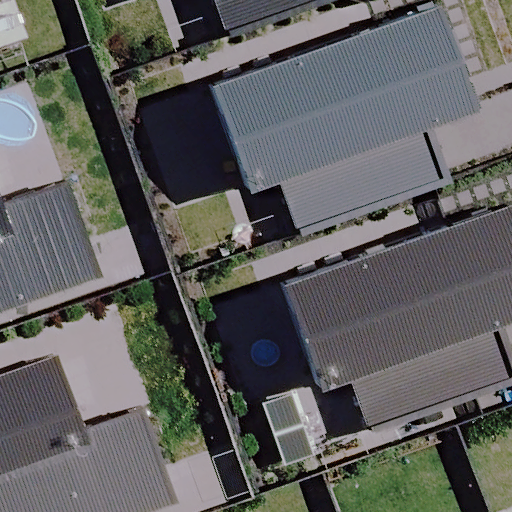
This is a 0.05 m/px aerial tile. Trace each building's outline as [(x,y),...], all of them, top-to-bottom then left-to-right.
[(206,0),(217,30),(303,0),(206,0)] [(409,8),(195,83),(232,188),(268,175),(287,228),(429,178),(410,125),(446,112),(409,8)] [(0,305),(87,275),(54,183),(0,201),(0,305)] [(511,284),(484,204),(262,282),(298,384),(340,369),(362,429),(504,379),(483,319),(511,309),(511,284)] [(35,362),(0,374),(0,511),(135,511),(163,502),(130,409),(61,433),(35,362)]
